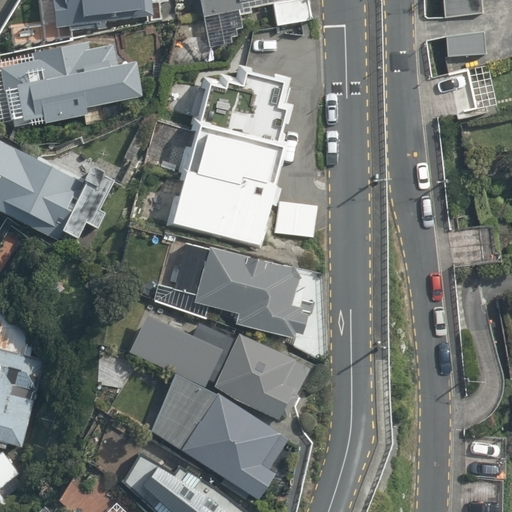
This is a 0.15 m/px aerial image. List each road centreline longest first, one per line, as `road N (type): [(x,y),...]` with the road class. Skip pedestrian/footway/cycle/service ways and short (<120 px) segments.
road 1 (tertiary): [(351,0),(358,264),(351,425),(329,511)]
road 2 (residential): [(431,511),(430,315),(394,0)]
